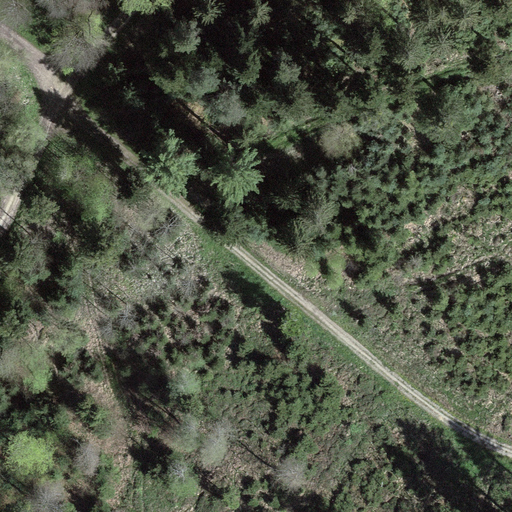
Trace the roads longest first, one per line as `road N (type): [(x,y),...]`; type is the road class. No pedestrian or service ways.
road 1 (track): [(511,452),(477,445),(54,114)]
road 2 (track): [(135,0),(70,77),(0,191)]
